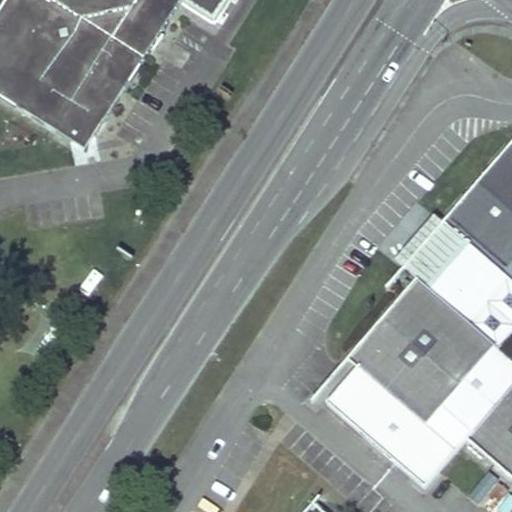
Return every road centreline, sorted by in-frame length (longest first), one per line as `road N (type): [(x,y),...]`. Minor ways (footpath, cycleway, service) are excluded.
road 1 (primary): [(354,0),(27,511)]
road 2 (primary): [(87,511),(412,20)]
